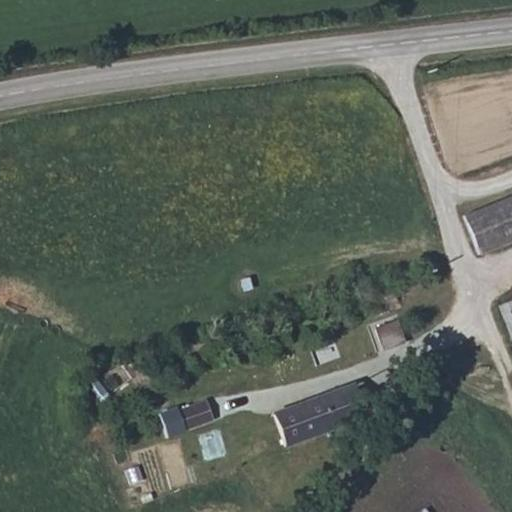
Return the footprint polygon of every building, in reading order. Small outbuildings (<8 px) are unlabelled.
[(511,195),(461,216),(477,255),(511,241),(511,195)] [(511,299),(497,306),(511,342),(511,299)] [(395,315),(368,325),(380,354),(406,344),(395,315)] [(352,384),(274,413),(287,447),(365,419),(352,384)] [(178,408),(159,415),(168,438),(215,420),(207,401),(180,412),(178,408)]
